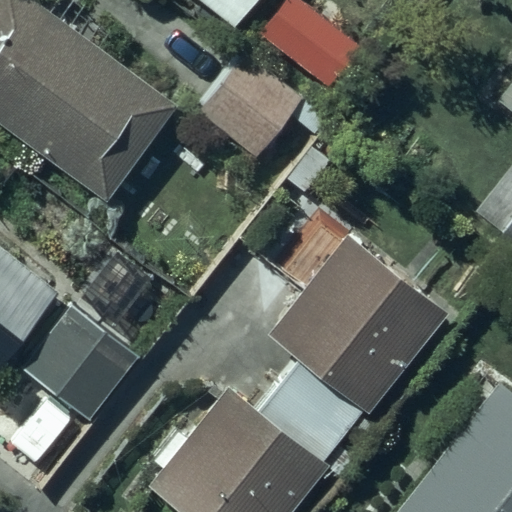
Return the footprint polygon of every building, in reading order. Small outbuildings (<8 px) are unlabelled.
[(26,0),(0,0),(0,130),(91,198),(163,101),(26,0)] [(187,0),(219,25),(238,0),(187,0)] [(293,95),(231,48),(184,109),(246,156),(293,95)] [(511,56),(481,95),(511,119),(511,56)] [(134,481),(172,511),(271,511),(357,406),(370,417),(399,381),(385,370),(434,309),(331,227),(250,328),(285,357),(244,407),(212,381),(171,432),(164,425),(136,460),(145,467),(134,481)] [(0,345),(44,289),(0,254),(0,345)] [(62,300),(13,366),(78,414),(127,348),(62,300)] [(378,511),(511,511),(511,399),(483,377),(378,511)]
